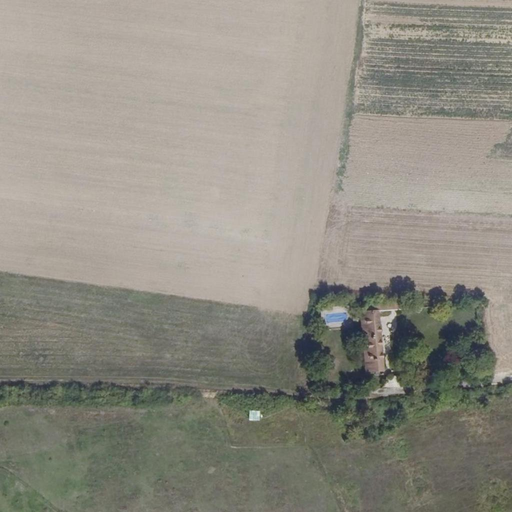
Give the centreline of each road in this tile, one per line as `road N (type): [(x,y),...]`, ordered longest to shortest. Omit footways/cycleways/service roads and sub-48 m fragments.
road 1 (track): [(0,378),(375,393)]
road 2 (track): [(511,375),(375,393)]
